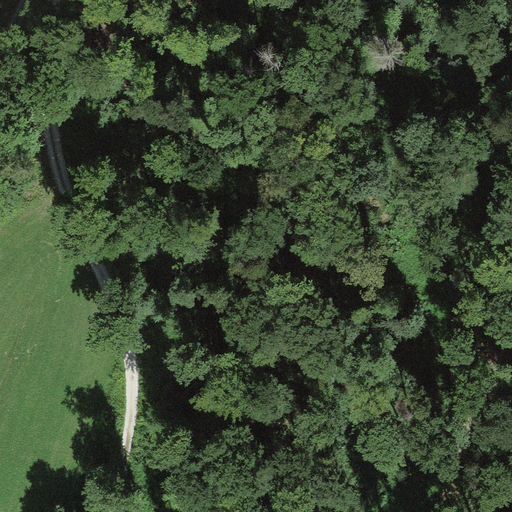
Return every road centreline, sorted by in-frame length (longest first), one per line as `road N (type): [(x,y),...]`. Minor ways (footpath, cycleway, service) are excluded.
road 1 (track): [(18,9),(63,200),(119,360),(119,460),(106,511)]
road 2 (track): [(442,511),(510,318)]
